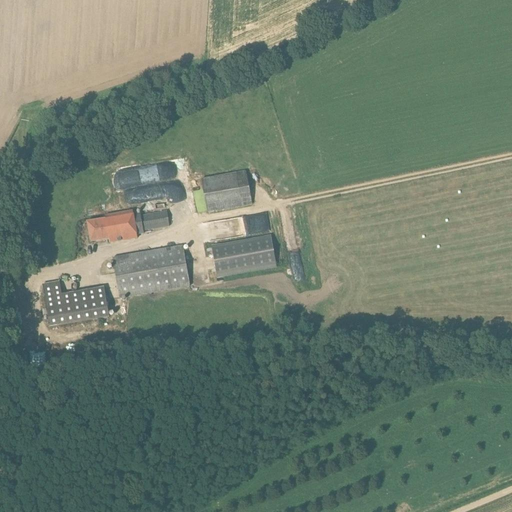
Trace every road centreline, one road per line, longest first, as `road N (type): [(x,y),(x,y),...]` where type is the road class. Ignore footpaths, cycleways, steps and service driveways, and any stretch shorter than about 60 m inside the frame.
road 1 (unclassified): [(378,0),(152,115),(0,175)]
road 2 (track): [(511,157),(276,204)]
